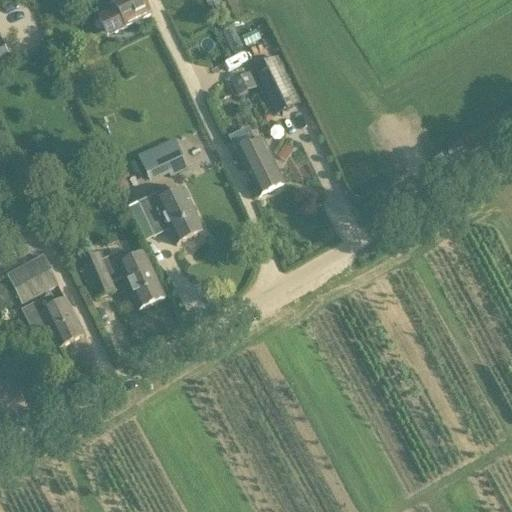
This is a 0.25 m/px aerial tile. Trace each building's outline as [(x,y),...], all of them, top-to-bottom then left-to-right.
[(113,0),(115,2),(113,3),(117,12),(106,18),(114,36),(151,19),(142,0),(113,0)] [(0,67),(10,62),(0,42),(0,67)] [(276,117),(277,117),(299,106),(277,59),(254,71),(259,83),(276,117)] [(248,132),(230,141),(236,155),(258,199),(282,187),(261,143),(255,146),(248,132)] [(174,141),(138,159),(148,183),(151,189),(188,171),(174,141)] [(176,248),(203,235),(183,192),(157,204),(154,197),(127,210),(144,245),(169,233),(176,248)] [(112,286),(123,280),(138,313),(164,301),(144,256),(127,264),(123,253),(102,263),(98,255),(78,265),(94,303),(115,293),(112,286)] [(51,275),(14,295),(21,309),(58,289),(51,275)] [(56,307),(51,298),(23,312),(20,313),(33,339),(48,331),(58,351),(83,339),(64,302),(56,307)]
